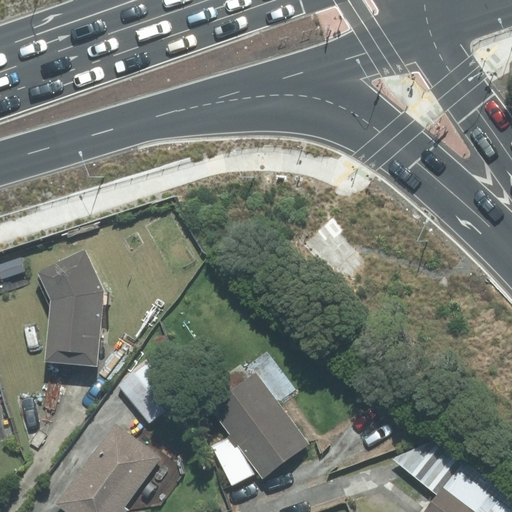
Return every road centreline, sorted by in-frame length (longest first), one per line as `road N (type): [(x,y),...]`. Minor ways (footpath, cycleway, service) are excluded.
road 1 (primary): [(297,67),(0,161)]
road 2 (motorway): [(511,230),(358,102),(297,67)]
road 3 (motorway): [(511,184),(407,35)]
road 4 (primary): [(0,69),(135,24)]
